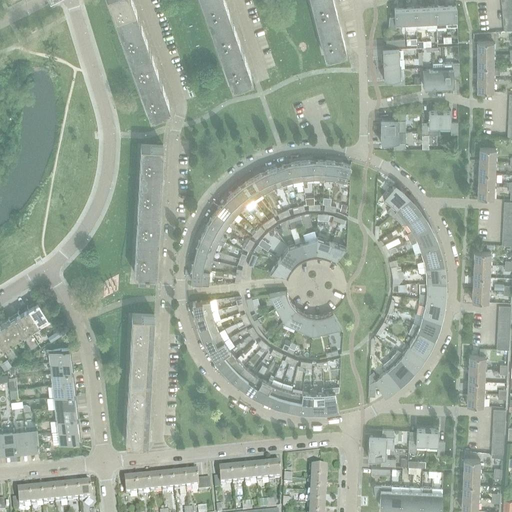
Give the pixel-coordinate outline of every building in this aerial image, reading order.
[(109,0),(110,3),(112,2),(114,7),(112,7),(114,13),(116,12),(118,17),(116,17),(118,25),(139,18),(139,17),(137,18),(135,13),(137,12),(132,0),(109,0)] [(201,0),(203,3),(205,2),(206,7),(204,8),(206,13),(208,12),(210,17),(208,18),(211,25),(231,18),(229,18),(227,13),(229,13),(224,0),(201,0)] [(317,15),(315,16),(317,24),(339,18),(336,19),(335,14),(337,13),(333,0),(311,0),(311,1),(314,0),(315,5),(313,6),(314,11),(316,11),(317,15)] [(436,27),(447,26),(446,5),(435,6),(436,27)] [(446,5),(447,26),(457,26),(456,5),(446,5)] [(416,28),(426,27),(425,6),(415,7),(416,28)] [(426,27),(436,27),(435,6),(425,6),(426,27)] [(396,24),(406,23),(405,7),(394,8),(395,16),(390,16),(388,28),(396,27),(396,24)] [(406,28),(416,28),(415,7),(405,7),(406,23),(406,28)] [(139,24),(137,19),(139,18),(118,25),(121,33),(123,32),(125,37),(123,37),(124,43),(127,42),(128,47),(126,47),(129,55),(150,48),(150,47),(147,48),(146,43),(148,42),(141,23),(139,24)] [(231,24),(229,19),(231,18),(211,25),(213,33),(215,32),(217,37),(215,38),(217,43),(219,42),(221,47),(218,48),(221,55),(242,48),(240,49),(238,44),(240,43),(233,23),(231,24)] [(325,46),(323,47),(325,55),(346,50),(346,49),(344,50),(343,45),(345,44),(340,24),(338,24),(336,19),(339,19),(339,18),(317,24),(319,32),(321,31),(323,36),(320,37),(322,42),(324,41),(325,46)] [(477,53),(493,53),(493,41),(477,41),(477,53)] [(149,54),(148,49),(150,48),(129,55),(132,63),(134,62),(135,67),(133,68),(135,73),(137,72),(139,77),(137,77),(139,85),(160,78),(158,78),(156,73),(158,73),(151,53),(149,54)] [(242,54),(240,49),(242,48),(221,55),(224,63),(226,62),(228,67),(226,68),(227,73),(229,72),(231,77),(229,78),(232,86),(253,79),(252,78),(250,79),(249,74),(251,73),(244,53),(242,54)] [(383,59),(399,58),(399,48),(382,49),(383,59)] [(493,53),(477,53),(477,66),(493,66),(493,53)] [(383,69),(400,68),(399,58),(383,59),(383,69)] [(444,85),(454,84),(454,76),(460,75),(459,63),(443,64),(444,85)] [(434,85),(436,85),(444,85),(443,64),(433,65),(433,69),(434,85)] [(493,66),(477,66),(477,78),(493,78),(493,66)] [(400,68),(383,69),(384,79),(392,79),(393,85),(405,84),(404,78),(400,78),(400,68)] [(424,86),(434,85),(433,69),(423,69),(424,86)] [(160,84),(158,79),(160,78),(139,85),(142,93),(144,92),(146,97),(144,98),(146,103),(148,102),(149,107),(147,108),(150,116),(171,108),(169,108),(167,103),(169,103),(162,83),(160,84)] [(493,78),(477,78),(477,91),(493,91),(493,78)] [(429,126),(440,126),(440,109),(429,109),(429,122),(422,122),(422,134),(429,134),(429,126)] [(440,109),(440,126),(451,126),(451,134),(458,134),(458,122),(451,122),(451,109),(440,109)] [(381,131),(398,131),(405,131),(405,113),(393,113),(393,120),(381,120),(381,131)] [(405,149),(405,142),(405,131),(398,131),(381,131),(381,142),(393,142),(393,149),(405,149)] [(163,145),(141,144),(141,152),(143,152),(142,157),(140,157),(140,163),(142,163),(142,168),(140,168),(139,176),(161,177),(159,177),(159,171),(162,171),(163,151),(160,151),(161,145),(163,145)] [(480,147),(479,160),(495,160),(496,148),(480,147)] [(307,177),(313,177),(313,160),(308,160),(300,161),(303,178),(303,182),(307,182),(307,177)] [(324,181),(324,177),(325,160),(318,160),(313,160),(313,177),(320,177),(320,181),(324,181)] [(335,178),(338,161),(333,161),(325,160),(324,177),(335,178)] [(479,160),(478,172),(495,173),(495,160),(479,160)] [(292,180),(303,178),(300,161),(293,162),(288,163),(292,180)] [(338,161),(335,178),(346,181),(350,164),(343,162),(338,161)] [(285,182),(292,180),(288,163),(283,164),(276,167),(283,187),(287,186),(285,182)] [(279,188),(283,187),(276,167),(269,169),(264,171),(272,187),(278,184),(279,188)] [(262,192),(272,187),(264,171),(260,173),(253,177),(262,192)] [(478,172),(478,184),(494,185),(495,173),(478,172)] [(161,177),(139,176),(139,184),(141,184),(141,189),(139,189),(138,195),(141,195),(140,200),(138,200),(138,208),(160,209),(157,209),(158,203),(160,203),(161,183),(159,183),(159,177),(161,177)] [(253,198),(262,192),(253,177),(247,181),(243,184),(253,198)] [(245,204),(253,198),(243,184),(239,187),(233,192),(245,204)] [(478,184),(477,197),(493,198),(494,185),(478,184)] [(390,214),(407,198),(402,194),(405,191),(401,188),(399,190),(393,186),(383,198),(392,204),(386,210),(390,214)] [(237,212),(245,204),(233,192),(228,197),(224,200),(237,212)] [(402,224),(406,221),(419,212),(414,206),(417,204),(414,201),(411,203),(407,198),(390,214),(394,218),(396,217),(402,224)] [(233,217),(237,212),(224,200),(221,204),(216,210),(230,220),(234,223),(236,220),(233,217)] [(160,209),(138,208),(137,216),(139,216),(139,221),(137,221),(137,226),(139,227),(139,232),(136,232),(136,240),(158,241),(156,240),(156,235),(158,235),(159,215),(157,214),(157,209),(160,209)] [(235,224),(230,220),(216,210),(212,216),(209,220),(224,229),(228,224),(232,227),(235,224)] [(409,238),(428,228),(425,223),(428,221),(426,217),(423,218),(419,212),(406,221),(412,230),(406,233),(409,238)] [(269,219),(272,223),(277,220),(273,215),(269,219)] [(297,224),(296,220),(294,216),(289,218),(291,226),(297,224)] [(267,227),(272,223),(269,219),(264,222),(267,227)] [(224,241),(226,238),(221,235),(224,229),(209,220),(207,225),(204,231),(219,239),(224,241)] [(256,230),(261,234),(264,229),(260,225),(256,230)] [(307,256),(302,241),(297,226),(292,228),(297,243),(288,246),(288,245),(287,245),(299,261),(303,258),(307,256)] [(421,250),(435,245),(433,238),(436,237),(434,233),(431,234),(428,228),(409,238),(411,243),(418,240),(421,250)] [(257,238),(261,234),(256,230),(253,234),(257,238)] [(200,238),(199,243),(215,249),(217,243),(223,245),(224,241),(219,239),(204,231),(200,238)] [(312,255),(317,255),(317,236),(316,236),(302,241),(307,256),(312,255)] [(326,256),(331,241),(317,236),(317,255),(322,255),(326,256)] [(158,241),(136,240),(136,248),(138,248),(138,253),(135,253),(135,258),(137,258),(137,264),(135,263),(134,272),(139,272),(138,285),(153,286),(154,273),(156,273),(156,272),(154,272),(154,267),(157,267),(158,246),(155,246),(156,241),(158,241)] [(331,241),(326,256),(331,258),(335,261),(336,261),(335,260),(346,246),(345,246),(331,241)] [(212,259),(215,249),(199,243),(197,248),(195,255),(212,259)] [(295,264),(299,261),(287,245),(287,246),(288,246),(279,258),(292,267),(295,264)] [(437,252),(435,245),(421,250),(424,260),(417,263),(418,267),(440,263),(439,257),(442,256),(441,252),(437,252)] [(474,251),(474,263),(490,264),(491,252),(474,251)] [(253,266),(258,255),(252,253),(248,264),(253,266)] [(210,270),(212,259),(195,255),(193,262),(193,267),(210,270)] [(292,268),(292,267),(279,258),(270,270),(270,271),(287,276),(287,277),(288,277),(292,268)] [(441,270),(440,263),(418,267),(419,272),(426,272),(426,282),(441,282),(441,275),(445,274),(444,269),(441,270)] [(474,263),(473,276),(489,277),(490,264),(474,263)] [(209,281),(210,270),(193,267),(192,272),(192,280),(209,281)] [(489,289),(489,277),(473,276),(473,288),(489,289)] [(445,294),(445,289),(442,289),(441,282),(426,282),(420,282),(420,292),(419,298),(441,300),(441,294),(445,294)] [(473,288),(472,301),(488,301),(489,289),(473,288)] [(276,307),(290,299),(289,296),(287,290),(286,290),(268,294),(269,294),(276,307)] [(249,310),(255,308),(252,297),(246,298),(249,310)] [(440,307),(441,300),(419,298),(418,303),(425,304),(422,314),(437,319),(439,312),(442,312),(443,307),(440,307)] [(195,314),(212,310),(210,299),(193,301),(194,309),(195,314)] [(284,321),(296,307),(293,303),(290,299),(276,307),(284,320),(283,321),(284,321)] [(39,324),(49,318),(39,301),(29,307),(39,324)] [(30,330),(39,324),(29,307),(19,313),(30,330)] [(298,327),(304,312),(300,310),(296,307),(284,321),(284,320),(298,327)] [(199,326),(215,320),(212,310),(195,314),(196,319),(199,326)] [(323,314),(327,329),(341,326),(342,327),(342,326),(333,311),(333,310),(328,312),(323,314)] [(312,333),(314,315),(311,314),(308,313),(304,312),(298,327),(311,333),(312,333)] [(20,336),(30,330),(19,313),(10,319),(20,336)] [(154,315),(154,314),(132,313),(132,321),(134,322),(134,327),(132,327),(131,332),(133,332),(133,337),(131,337),(131,345),(153,346),(150,346),(151,341),(153,341),(154,320),(152,320),(152,315),(154,315)] [(312,333),(327,329),(323,314),(318,315),(314,315),(312,333)] [(419,324),(415,323),(413,322),(411,327),(431,336),(433,330),(436,331),(438,327),(435,326),(437,319),(422,314),(419,324)] [(20,336),(10,319),(7,321),(4,320),(0,322),(0,324),(0,325),(11,342),(12,344),(22,338),(20,336)] [(203,338),(219,330),(215,320),(199,326),(201,333),(203,338)] [(0,345),(1,348),(11,342),(0,325),(0,345)] [(428,342),(431,336),(411,327),(408,332),(414,335),(409,344),(422,352),(426,346),(429,348),(431,343),(428,342)] [(209,349),(224,340),(219,330),(203,338),(205,342),(209,349)] [(261,346),(265,342),(261,338),(257,342),(261,346)] [(216,359),(230,349),(224,340),(209,349),(213,355),(216,359)] [(265,342),(261,346),(266,350),(270,345),(265,342)] [(418,358),(422,352),(409,344),(403,353),(398,349),(394,353),(411,367),(415,362),(417,364),(420,360),(418,358)] [(153,347),(153,346),(131,345),(130,353),(132,353),(132,359),(130,358),(130,364),(132,364),(132,369),(129,369),(129,377),(151,378),(149,378),(149,372),(151,373),(152,352),(150,352),(150,346),(153,347)] [(49,362),(73,359),(72,347),(48,350),(49,362)] [(224,369),(237,357),(230,349),(216,359),(219,363),(224,369)] [(406,372),(411,367),(394,353),(391,357),(383,364),(388,368),(397,380),(403,375),(405,378),(409,374),(406,372)] [(233,378),(244,365),(240,360),(242,358),(240,355),(237,357),(224,369),(229,374),(233,378)] [(469,367),(485,368),(485,355),(469,355),(469,367)] [(50,373),(75,370),(73,359),(49,362),(50,373)] [(243,385),(253,372),(244,365),(233,378),(236,381),(243,385)] [(469,367),(468,380),(484,380),(485,368),(469,367)] [(392,385),(397,380),(388,368),(380,375),(369,382),(368,395),(375,395),(375,385),(378,384),(382,391),(388,388),(390,390),(394,387),(392,385)] [(52,385),(76,382),(75,370),(50,373),(52,385)] [(253,392),(262,378),(253,372),(243,385),(249,390),(253,392)] [(151,378),(129,377),(129,385),(131,385),(130,390),(128,390),(128,396),(130,396),(130,401),(128,401),(127,409),(149,410),(147,410),(147,404),(150,404),(151,384),(148,384),(149,378),(151,378)] [(264,398),(271,383),(273,379),(269,377),(268,381),(262,378),(253,392),(257,395),(264,398)] [(468,380),(467,392),(483,393),(484,380),(468,380)] [(53,396),(77,393),(76,382),(52,385),(53,396)] [(276,403),(281,387),(271,383),(264,398),(271,401),(276,403)] [(330,392),(324,392),(325,409),(330,409),(338,408),(335,391),(339,391),(339,386),(330,387),(330,392)] [(288,406),(292,390),(281,387),(276,403),(280,405),(288,406)] [(312,410),(313,388),(309,388),(309,392),(302,392),(300,409),(305,409),(312,410)] [(325,409),(324,392),(317,392),(317,388),(313,388),(312,410),(320,410),(325,409)] [(300,409),(302,392),(292,390),(288,406),(295,408),(300,409)] [(483,405),(483,393),(467,392),(467,404),(483,405)] [(54,408),(78,405),(77,393),(53,396),(54,408)] [(56,419),(80,416),(78,405),(54,408),(56,419)] [(149,410),(127,409),(127,417),(129,417),(129,422),(127,422),(126,428),(129,428),(128,433),(126,433),(126,441),(148,442),(145,442),(146,436),(148,436),(149,416),(147,416),(147,410),(149,410)] [(57,431),(81,428),(80,416),(56,419),(57,431)] [(25,428),(27,452),(39,451),(36,427),(25,428)] [(427,445),(428,427),(417,427),(416,439),(409,439),(408,451),(415,451),(416,444),(427,445)] [(428,427),(427,445),(438,445),(437,452),(444,453),(445,441),(438,440),(438,428),(428,427)] [(25,428),(13,429),(16,453),(27,452),(25,428)] [(58,443),(82,440),(81,428),(57,431),(58,443)] [(13,429),(2,430),(4,454),(16,453),(13,429)] [(369,446),(386,447),(386,436),(394,436),(394,429),(382,429),(382,436),(369,435),(369,446)] [(385,458),(386,447),(369,446),(368,457),(381,458),(380,465),(395,465),(396,458),(385,458)] [(463,471),(479,472),(480,459),(464,458),(463,471)] [(267,464),(269,479),(281,477),(280,462),(267,464)] [(257,480),(269,479),(267,464),(255,465),(257,480)] [(245,481),(257,480),(255,465),(243,466),(245,481)] [(233,483),(245,481),(243,466),(231,468),(233,483)] [(311,480),(326,480),(327,468),(312,467),(311,480)] [(220,476),(220,484),(233,483),(231,468),(219,469),(219,476),(220,476)] [(198,479),(197,471),(185,473),(186,488),(199,486),(198,479)] [(463,471),(463,483),(479,484),(479,472),(463,471)] [(174,489),(186,488),(185,473),(173,474),(174,489)] [(162,490),(174,489),(173,474),(161,475),(162,490)] [(150,491),(162,490),(161,475),(149,476),(150,491)] [(138,493),(150,491),(149,476),(137,478),(138,493)] [(126,494),(138,493),(137,478),(124,479),(126,494)] [(325,492),(326,480),(311,480),(310,492),(325,492)] [(77,484),(79,499),(91,498),(90,483),(77,484)] [(463,483),(462,495),(478,496),(479,484),(463,483)] [(67,500),(79,499),(77,484),(65,485),(67,500)] [(55,502),(67,500),(65,485),(53,486),(55,502)] [(390,505),(391,489),(381,489),(381,485),(374,485),(375,497),(380,497),(380,505),(390,505)] [(400,506),(401,490),(401,486),(391,485),(391,489),(390,505),(400,506)] [(43,503),(55,502),(53,486),(41,487),(43,503)] [(411,506),(411,490),(412,486),(401,486),(401,490),(400,506),(411,506)] [(421,507),(422,487),(412,486),(411,490),(411,506),(421,507)] [(31,504),(43,503),(41,487),(30,489),(31,504)] [(431,507),(432,487),(422,487),(421,507),(431,507)] [(432,487),(431,507),(441,508),(442,488),(432,487)] [(18,497),(19,505),(31,504),(30,489),(17,490),(18,497)] [(325,504),(325,492),(310,492),(310,504),(325,504)] [(478,509),(478,496),(462,495),(461,508),(478,509)]
